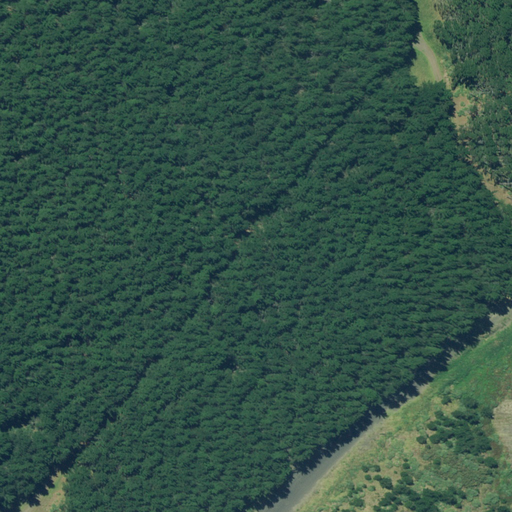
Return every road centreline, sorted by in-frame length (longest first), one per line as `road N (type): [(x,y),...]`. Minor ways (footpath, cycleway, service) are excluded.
road 1 (unclassified): [(416,33),(14,511)]
road 2 (track): [(511,314),(304,511)]
road 3 (unclassified): [(511,223),(453,144),(416,33)]
